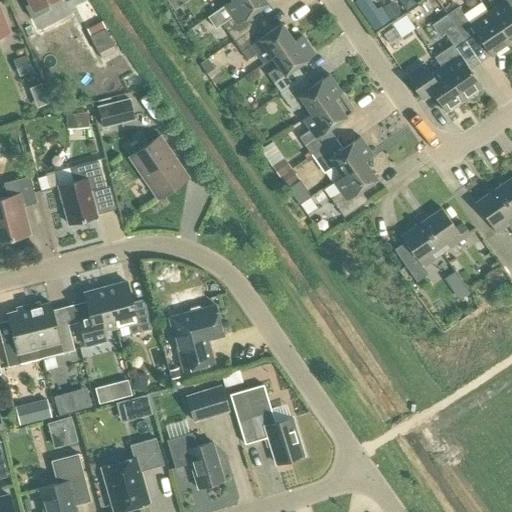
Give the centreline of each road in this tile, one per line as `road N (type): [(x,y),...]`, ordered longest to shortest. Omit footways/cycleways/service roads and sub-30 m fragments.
road 1 (residential): [(0,282),(135,246),(204,258),(234,280),(371,477)]
road 2 (residential): [(332,0),(435,150),(456,149),(511,112)]
road 3 (residential): [(251,511),(371,477)]
